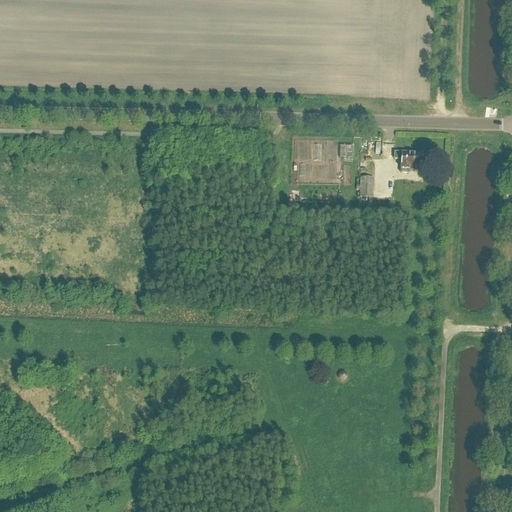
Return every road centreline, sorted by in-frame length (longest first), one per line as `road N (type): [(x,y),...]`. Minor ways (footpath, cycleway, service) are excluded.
road 1 (tertiary): [(445,124),(0,111)]
road 2 (unclassified): [(438,492),(445,328),(511,332)]
road 3 (track): [(421,511),(438,492),(306,486)]
